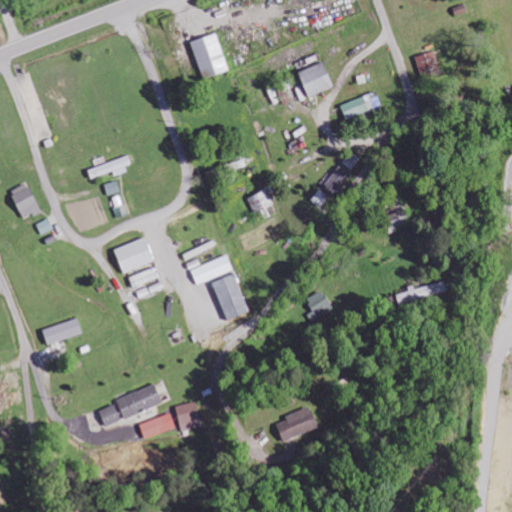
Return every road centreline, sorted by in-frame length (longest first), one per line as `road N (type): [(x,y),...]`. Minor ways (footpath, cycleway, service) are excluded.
road 1 (residential): [(414,102),(351,187),(333,236),(220,361)]
road 2 (secondary): [(0,55),(143,0)]
